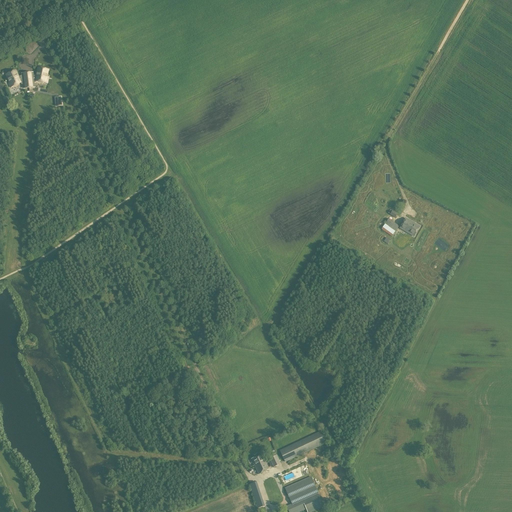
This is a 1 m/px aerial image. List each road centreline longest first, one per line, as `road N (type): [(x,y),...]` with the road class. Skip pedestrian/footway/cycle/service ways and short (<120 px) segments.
road 1 (track): [(33,32),(247,484)]
road 2 (track): [(409,205),(384,143),(467,0)]
